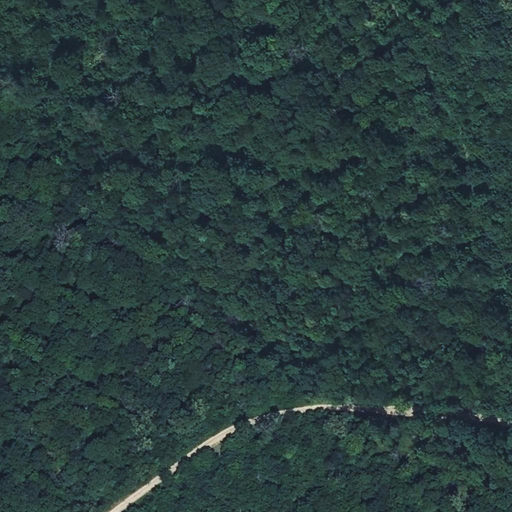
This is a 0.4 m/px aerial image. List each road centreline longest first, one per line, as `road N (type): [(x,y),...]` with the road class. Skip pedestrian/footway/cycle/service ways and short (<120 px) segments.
road 1 (track): [(119,511),(247,421),(372,406),(511,418)]
road 2 (track): [(511,271),(472,190),(430,64),(386,0)]
